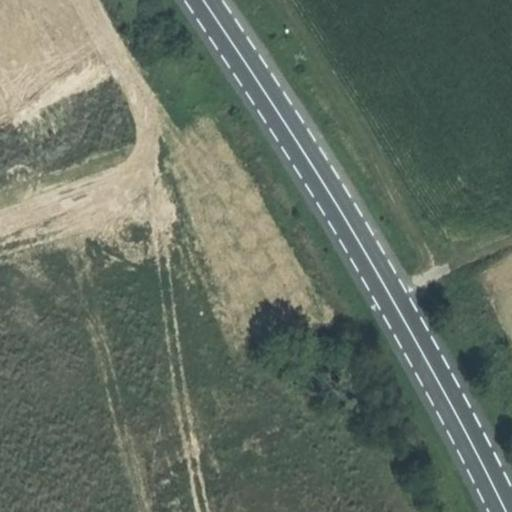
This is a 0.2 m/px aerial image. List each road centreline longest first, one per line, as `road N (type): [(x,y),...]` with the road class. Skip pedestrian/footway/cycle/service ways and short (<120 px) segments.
road 1 (secondary): [(508,511),(393,292),(206,0)]
road 2 (track): [(443,271),(279,0)]
road 3 (track): [(511,247),(393,292)]
